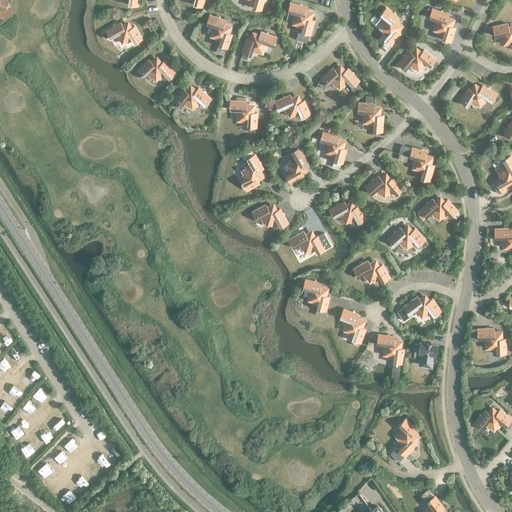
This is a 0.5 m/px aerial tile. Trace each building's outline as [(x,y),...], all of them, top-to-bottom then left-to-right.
[(254,0),(252,8),(261,10),(263,2),(266,1),(265,0),(254,0)] [(307,43),(314,19),(310,18),(311,13),(306,12),(307,7),(302,6),(301,3),(298,5),(290,3),(288,11),(296,13),(293,23),(303,26),(301,32),(299,31),(297,40),(307,43)] [(386,8),(380,14),(387,20),(380,27),(388,34),(384,39),(386,41),(383,44),(388,48),(390,45),(401,33),(397,30),(401,26),(396,22),(399,19),(395,16),(395,13),(392,13),(386,8)] [(442,39),(450,42),(455,26),(451,25),(452,20),(447,18),(448,14),(444,13),(442,10),(439,11),(432,9),(428,8),(426,14),(430,15),(429,17),(437,20),(434,29),(444,32),(442,39)] [(217,18),(209,15),(206,23),(214,26),(211,36),(221,39),(218,45),(221,46),(219,50),(225,52),(226,48),(227,48),(232,33),(228,32),(229,27),(224,25),(226,21),(221,19),(220,16),(217,18)] [(131,38),(135,44),(142,39),(134,26),(130,28),(128,23),(123,26),(121,22),(117,24),(114,24),(113,27),(106,31),(102,33),(105,38),(109,36),(110,38),(118,34),(122,43),(131,38)] [(511,27),(509,28),(508,24),(493,27),(489,28),(490,34),(494,33),(495,36),(501,34),(503,44),(511,41),(511,27)] [(252,39),(248,38),(243,53),(245,53),(244,57),(249,59),(251,56),(253,49),(263,53),(266,43),(274,46),(277,38),(269,35),(268,32),(265,34),(260,32),(259,36),(254,34),(252,39)] [(398,64),(405,70),(411,63),(418,70),(425,62),(430,66),(432,64),(435,67),(439,62),(435,60),(436,60),(423,49),(421,53),(416,50),(413,54),(410,51),(406,55),(403,55),(404,58),(398,64)] [(169,79),(176,74),(170,67),(170,64),(167,64),(164,60),(160,63),(157,59),(153,63),(150,60),(138,70),(135,73),(139,78),(142,75),(144,77),(149,72),(156,80),(163,73),(169,79)] [(334,68),(322,79),(319,82),(323,86),(326,83),(328,85),(333,81),(340,88),(347,81),(353,87),(359,81),(354,75),(354,72),(351,72),(347,69),(344,72),(340,68),(337,71),(334,68)] [(471,100),(480,106),(485,97),(492,102),(494,100),(497,102),(500,97),(497,94),(490,90),(489,87),(486,88),(482,85),(480,89),(475,86),(472,90),(469,88),(460,102),(468,106),(471,100)] [(188,92),(184,89),(174,101),(171,104),(176,108),(179,105),(181,106),(185,101),(193,108),(199,100),(206,106),(211,99),(205,94),(205,91),(202,91),(198,88),(195,91),(191,88),(188,92)] [(282,99),(275,102),(278,110),(286,107),(290,116),(299,112),(302,118),(304,117),(306,121),(311,118),(310,115),(304,100),(299,102),(297,97),(292,99),(291,95),(286,97),(283,96),(282,99)] [(256,128),(257,112),(252,112),(252,106),(247,106),(247,102),(242,101),(240,99),(238,101),(230,101),(229,110),(238,110),(237,120),(247,121),(247,127),(250,127),(249,131),(255,132),(256,128)] [(374,104),(358,103),(357,111),(364,112),(363,122),(373,123),(373,131),(373,135),(379,136),(379,132),(382,132),(382,124),(385,122),(383,119),(383,114),(378,114),(379,109),(374,108),(374,104)] [(342,163),(346,148),(342,147),(343,142),(338,141),(339,136),(335,135),(333,132),(330,134),(322,132),(320,140),(328,142),(326,152),(335,155),(334,161),(333,165),(339,167),(340,163),(342,163)] [(290,183),(304,176),(302,172),(306,169),(304,164),(308,162),(305,158),(306,155),(303,154),(299,147),(297,144),(292,146),(294,150),(291,151),(296,159),(287,164),(292,172),(286,176),(290,183)] [(427,152),(412,148),(402,145),(400,153),(409,156),(416,158),(413,168),(423,170),(420,179),(429,181),(431,173),(434,172),(432,169),(434,164),(429,163),(431,158),(426,156),(427,152)] [(247,153),(242,156),(244,160),(247,158),(251,166),(242,170),(247,179),(241,183),(246,190),(259,182),(257,178),(262,176),(259,171),(263,169),(261,165),(261,162),(258,161),(254,154),(252,150),(247,153)] [(511,158),(510,155),(502,159),(507,167),(498,172),(503,181),(497,184),(498,186),(495,188),(498,193),(501,191),(501,192),(511,185),(511,158)] [(403,189),(393,177),(389,180),(386,176),(382,179),(379,176),(375,179),(372,179),(372,182),(366,187),(371,194),(378,188),(384,196),(392,189),(396,194),(398,193),(401,196),(406,192),(403,189)] [(426,205),(420,210),(426,217),(432,211),(439,219),(447,212),(451,217),(453,215),(456,218),(460,214),(457,211),(458,211),(447,199),(444,202),(440,198),(436,202),(433,199),(430,202),(426,202),(426,205)] [(329,210),(334,218),(341,213),(346,222),(355,217),(358,223),(360,222),(362,225),(368,222),(366,219),(358,205),(354,207),(351,203),(347,205),(345,201),(340,204),(337,203),(336,206),(329,210)] [(252,212),(249,214),(252,220),(255,218),(257,220),(263,217),(267,225),(276,221),(280,228),(283,227),(284,230),(290,227),(288,224),(284,217),(285,214),(282,213),(279,208),(276,210),(273,206),(268,208),(266,204),(252,212)] [(494,229),(495,238),(503,237),(504,248),(511,247),(511,230),(511,228),(507,229),(505,226),(503,229),(494,229)] [(414,241),(419,246),(421,244),(423,247),(428,243),(425,240),(415,228),(411,231),(408,227),(404,231),(401,227),(397,231),(394,231),(394,234),(388,239),(394,246),(400,240),(407,247),(414,241)] [(331,245),(324,232),(318,235),(314,237),(311,233),(307,235),(304,231),(300,234),(297,233),(296,236),(289,240),(293,248),(301,243),(306,252),(314,247),(318,253),(325,249),(331,245)] [(379,277),(382,282),(390,278),(382,264),(378,267),(375,262),(371,265),(368,261),(364,263),(361,262),(360,265),(353,269),(353,270),(350,272),(353,277),(356,275),(358,277),(365,273),(370,282),(379,277)] [(325,311),(329,296),(325,294),(326,289),(321,288),(322,284),(317,282),(315,280),(313,281),(305,279),(303,288),(311,290),(309,300),(318,302),(317,309),(316,313),(322,314),(323,310),(325,311)] [(404,307),(398,312),(404,320),(410,315),(409,314),(416,309),(422,317),(430,311),(434,316),(436,319),(441,316),(439,313),(441,311),(432,298),(428,301),(425,297),(420,300),(418,296),(414,299),(411,299),(410,302),(404,307)] [(343,309),(340,317),(348,320),(344,330),(354,333),(351,340),(354,340),(353,344),(358,346),(359,342),(360,343),(360,342),(365,328),(361,326),(363,321),(358,319),(360,315),(355,313),(354,311),(351,312),(343,309)] [(477,329),(471,329),(472,341),(477,340),(477,338),(480,338),(486,338),(486,348),(496,347),(497,354),(499,354),(499,358),(505,358),(505,354),(505,338),(500,338),(500,333),(495,333),(495,329),(490,329),(487,327),(485,329),(480,329),(477,329)] [(393,362),(393,363),(392,369),(400,370),(401,364),(404,348),(399,347),(400,342),(395,341),(395,337),(390,336),(389,334),(386,336),(378,334),(377,343),(385,344),(384,354),(394,356),(393,362)] [(421,359),(420,364),(431,366),(432,360),(436,361),(438,346),(420,343),(419,344),(418,344),(415,343),(415,346),(413,357),(421,359)] [(474,424),(480,428),(481,429),(486,423),(494,429),(501,422),(506,426),(509,429),(511,424),(511,420),(511,419),(499,409),(496,413),(492,409),(489,413),(486,410),(482,414),(479,414),(479,417),(474,424)] [(396,447),(390,453),(399,462),(404,456),(410,450),(413,450),(413,447),(417,443),(413,440),(417,436),(413,432),(416,429),(405,418),(399,425),(404,429),(397,437),(404,443),(398,449),(396,447)] [(444,508),(434,496),(427,501),(431,506),(424,511),(441,511),(440,511),(444,508)]
